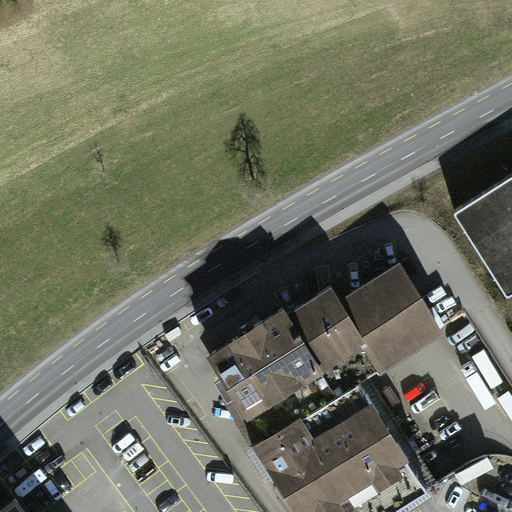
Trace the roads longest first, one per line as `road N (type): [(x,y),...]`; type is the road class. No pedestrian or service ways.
road 1 (tertiary): [(0,429),(156,304),(511,100)]
road 2 (unknown): [(511,356),(449,258),(426,247),(404,247),(198,348),(201,388),(280,511)]
road 3 (unknown): [(154,511),(84,430),(96,402),(113,394),(150,420),(218,511)]
